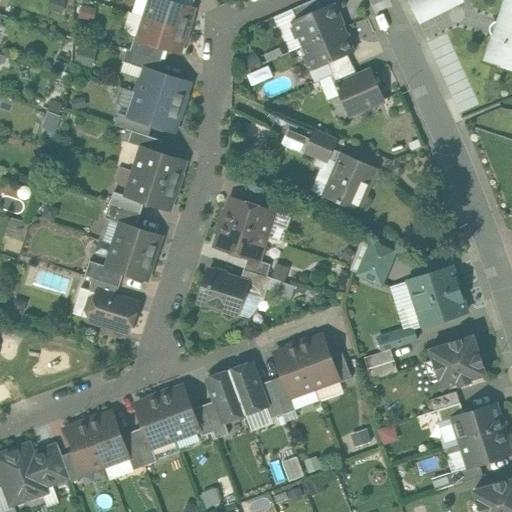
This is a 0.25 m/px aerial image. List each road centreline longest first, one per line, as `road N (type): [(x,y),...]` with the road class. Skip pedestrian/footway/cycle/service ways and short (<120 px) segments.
road 1 (residential): [(274,0),(221,20),(219,162),(161,373),(0,428)]
road 2 (residential): [(388,0),(502,264)]
